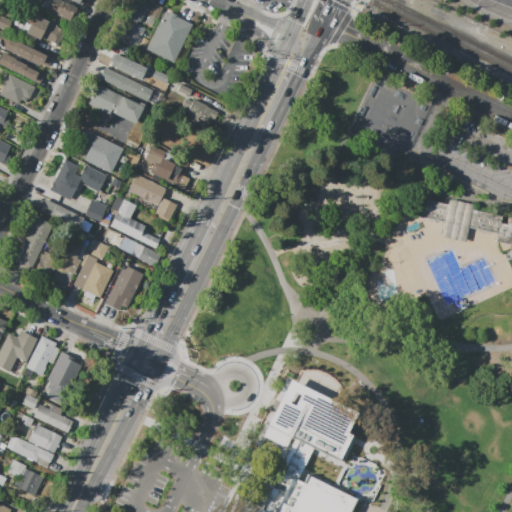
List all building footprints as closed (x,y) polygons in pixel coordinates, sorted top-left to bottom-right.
[(47,11),(52,0),(60,0),(76,8),(69,22),(47,11)] [(139,0),(148,4),(139,22),(126,16),(134,0),(139,0)] [(156,20),(148,16),(154,4),(162,8),(156,20)] [(154,32),(165,9),(177,14),(173,21),(175,22),(167,38),(154,32)] [(35,15),(65,30),(57,45),(40,37),(39,40),(25,33),(35,15)] [(0,27),(0,16),(12,21),(7,31),(0,27)] [(130,31),(134,24),(145,29),(141,37),(130,31)] [(141,37),(141,38),(138,45),(135,43),(132,48),(120,42),(126,30),(130,31),(141,37)] [(5,49),(11,38),(52,59),(47,67),(42,64),(40,67),(5,49)] [(150,42),(159,46),(158,47),(165,51),(167,47),(177,52),(170,64),(154,56),(153,59),(143,55),(150,42)] [(139,64),(139,65),(146,69),(140,80),(104,62),(110,50),(139,64)] [(0,65),(0,58),(3,53),(44,73),(38,85),(0,65)] [(106,66),(132,79),(131,80),(153,91),(147,102),(100,78),(106,66)] [(161,78),(163,73),(146,67),(141,80),(157,86),(158,84),(165,86),(167,80),(161,78)] [(0,96),(0,94),(10,74),(35,87),(24,108),(0,96)] [(97,84),(143,107),(134,124),(114,114),(115,112),(112,110),(109,114),(88,104),(97,84)] [(180,84),(193,90),(190,96),(177,90),(180,84)] [(193,99),(218,111),(214,120),(211,118),(205,128),(184,118),(193,99)] [(0,107),(8,111),(4,117),(10,120),(5,129),(0,127),(0,107)] [(83,160),(89,148),(78,143),(85,129),(124,148),(111,174),(83,160)] [(0,140),(10,146),(6,154),(10,156),(5,165),(0,162),(0,140)] [(149,172),(154,162),(157,164),(161,157),(177,166),(181,159),(188,162),(182,175),(190,179),(184,190),(149,172)] [(77,167),(62,198),(48,191),(64,160),(77,167)] [(85,165),(106,175),(98,193),(82,185),(83,182),(78,180),(85,165)] [(135,174),(166,189),(162,198),(176,205),(169,220),(153,213),(157,205),(127,191),(135,174)] [(40,208),(75,230),(81,219),(46,197),(40,208)] [(123,199),(136,205),(129,218),(144,226),(142,231),(159,240),(155,249),(109,226),(123,199)] [(420,200),(448,206),(449,200),(476,206),(475,212),(502,218),(501,225),(506,226),(507,220),(511,221),(511,239),(511,244),(499,241),(501,234),(470,227),(467,240),(444,236),(446,224),(416,218),(420,200)] [(84,213),(88,205),(104,212),(100,221),(84,213)] [(28,234),(37,217),(53,225),(45,242),(28,234)] [(34,271),(54,233),(67,240),(48,278),(34,271)] [(91,240),(87,248),(82,245),(75,258),(81,261),(73,276),(67,274),(63,283),(51,278),(74,233),(85,239),(86,237),(91,240)] [(45,242),(31,270),(14,261),(28,234),(45,242)] [(90,254),(91,251),(87,249),(93,239),(109,247),(102,260),(90,254)] [(136,243),(161,255),(155,268),(136,260),(137,257),(131,254),(136,243)] [(99,297),(95,295),(93,300),(83,295),(85,290),(73,284),(82,267),(80,266),(86,254),(97,259),(95,262),(112,271),(99,297)] [(105,303),(124,265),(142,274),(125,308),(121,306),(119,310),(105,303)] [(16,357),(8,372),(0,368),(0,347),(7,333),(16,337),(20,330),(38,339),(26,362),(16,357)] [(25,368),(41,336),(56,344),(40,375),(25,368)] [(46,380),(61,352),(69,356),(67,359),(80,366),(61,404),(50,398),(51,396),(47,394),(49,389),(46,388),(49,382),(46,380)] [(297,480),(312,448),(339,460),(351,435),(346,433),(356,412),(288,379),(238,481),(262,493),(252,511),(349,511),(356,498),(306,474),(302,482),(297,480)] [(26,394),(24,393),(28,387),(38,392),(34,398),(26,394)] [(21,404),(26,394),(34,398),(37,400),(32,409),(21,404)] [(0,404),(9,409),(0,426),(0,433),(4,435),(0,444),(0,404)] [(33,417),(39,405),(48,409),(50,404),(63,410),(61,415),(72,421),(66,433),(33,417)] [(17,410),(20,405),(28,409),(25,414),(17,410)] [(19,422),(23,414),(33,420),(29,427),(19,422)] [(53,453),(28,440),(36,425),(61,437),(53,453)] [(13,435),(53,455),(46,469),(6,448),(13,435)] [(14,486),(18,477),(6,471),(12,459),(26,466),(25,467),(44,477),(34,496),(14,486)] [(0,511),(0,499),(24,511),(0,511)]
